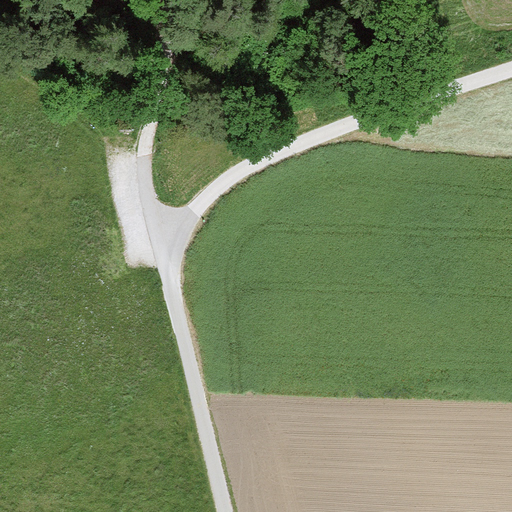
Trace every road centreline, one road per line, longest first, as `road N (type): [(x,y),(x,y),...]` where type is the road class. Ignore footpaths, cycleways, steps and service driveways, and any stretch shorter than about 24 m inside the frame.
road 1 (unclassified): [(158,237),(261,159),(511,73)]
road 2 (residential): [(223,511),(158,237)]
road 3 (track): [(143,159),(165,71),(162,0)]
